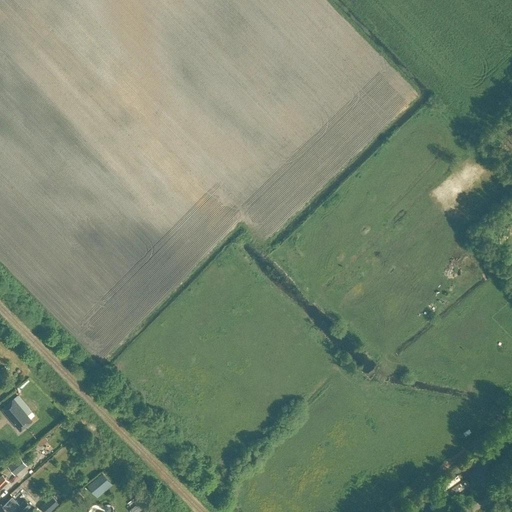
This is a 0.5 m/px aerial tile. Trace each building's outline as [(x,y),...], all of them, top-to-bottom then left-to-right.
[(11,373),(5,366),(0,370),(0,373),(5,378),(11,373)] [(1,409),(20,431),(33,420),(14,398),(1,409)] [(42,445),(46,442),(48,440),(45,437),(38,442),(41,446),(42,445)] [(8,466),(15,475),(27,466),(20,457),(8,466)] [(103,473),(88,485),(97,496),(112,484),(103,473)] [(467,476),(425,504),(429,511),(435,511),(474,486),(467,476)] [(19,499),(14,494),(3,505),(1,504),(0,505),(0,511),(9,511),(8,509),(19,499)] [(18,511),(22,511),(30,505),(25,499),(15,509),(18,511)] [(140,502),(129,511),(137,511),(144,507),(140,502)]
